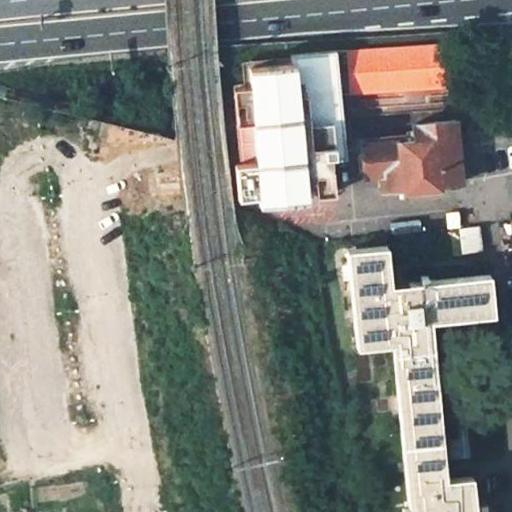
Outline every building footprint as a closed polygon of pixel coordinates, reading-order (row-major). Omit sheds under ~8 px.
[(351,50),(354,85),(409,80),(406,45),(351,50)] [(230,126),(233,159),(256,158),(257,163),(236,165),(239,198),(259,197),(260,205),(306,201),(302,162),(344,158),(336,53),(292,56),(293,63),(251,66),(255,124),(230,126)] [(384,191),(461,184),(459,167),(474,165),(471,127),(455,128),(454,122),(413,126),(413,141),(361,146),(363,176),(382,174),(384,191)] [(478,226),(458,228),(461,254),(482,251),(478,226)] [(476,511),(472,476),(447,478),(427,320),(487,313),(482,274),(389,282),(385,250),(348,253),(356,345),(394,341),(413,511),(407,511),(406,511),(476,511)]
